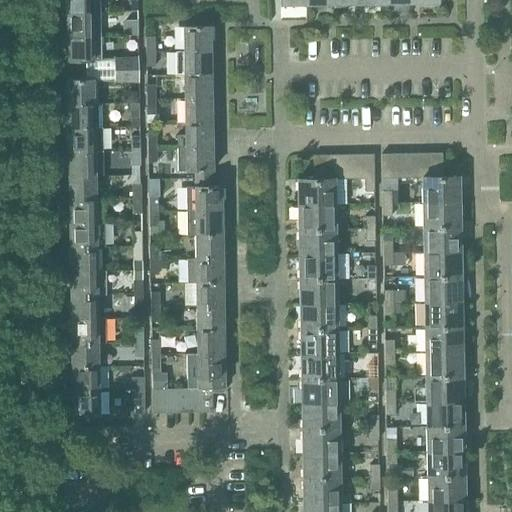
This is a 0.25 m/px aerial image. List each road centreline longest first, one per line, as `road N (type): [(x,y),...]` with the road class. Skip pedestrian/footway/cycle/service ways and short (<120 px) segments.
road 1 (unclassified): [(7,511),(3,0)]
road 2 (residential): [(508,408),(505,225),(489,207),(489,167),(480,148),(475,0)]
road 3 (residential): [(97,511),(95,445),(218,443)]
